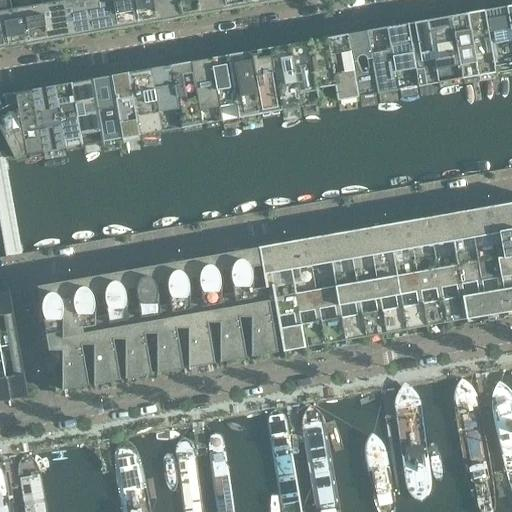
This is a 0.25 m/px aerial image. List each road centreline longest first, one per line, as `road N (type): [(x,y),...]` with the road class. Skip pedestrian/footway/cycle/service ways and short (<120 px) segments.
road 1 (residential): [(19,274),(511,187)]
road 2 (residential): [(511,335),(45,420)]
road 3 (residential): [(434,0),(0,75)]
road 4 (residential): [(45,420),(19,274)]
